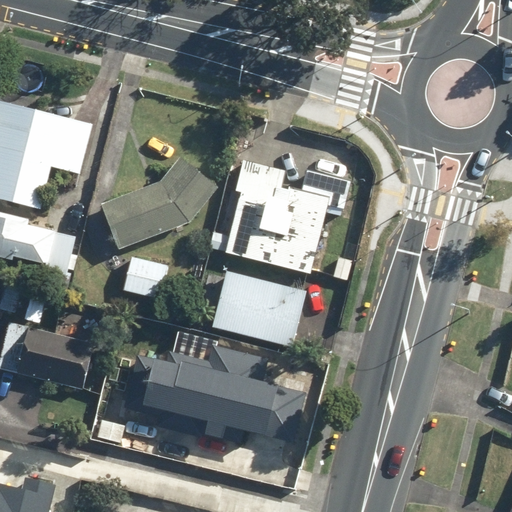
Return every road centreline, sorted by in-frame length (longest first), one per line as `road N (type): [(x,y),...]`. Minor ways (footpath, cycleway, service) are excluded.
road 1 (secondary): [(365,511),(416,307)]
road 2 (secondary): [(496,126),(470,184),(453,254),(416,307)]
road 3 (tertiary): [(84,0),(272,44)]
road 4 (secondary): [(416,307),(411,243),(423,193),(422,122)]
road 5 (tertiary): [(272,44),(322,33),(368,45),(447,49)]
road 6 (tertiary): [(415,105),(311,77),(272,44)]
